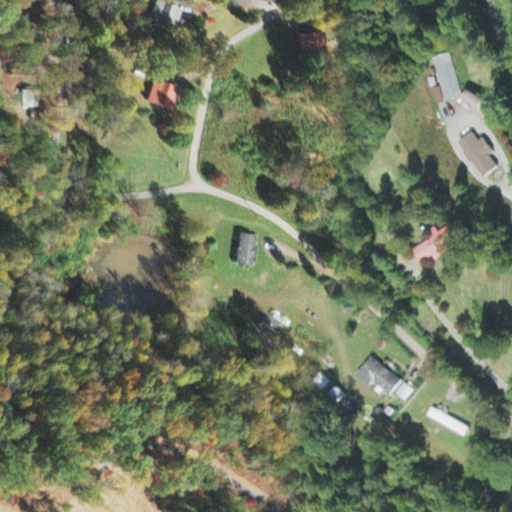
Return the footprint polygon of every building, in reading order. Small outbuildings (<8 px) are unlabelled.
[(171,34),(181,12),(156,0),(146,23),(171,34)] [(325,55),(324,35),(297,36),(298,56),(325,55)] [(433,59),(439,90),(432,91),(435,106),(461,100),(453,56),(433,59)] [(145,105),(171,113),(178,89),(152,81),(145,105)] [(38,92),(25,92),(24,109),(38,109),(38,92)] [(486,140),(481,143),(474,134),(459,144),(485,180),(500,169),(492,157),(496,154),(486,140)] [(454,255),(450,248),(459,243),(452,228),(440,234),(437,229),(429,233),(434,242),(416,251),(423,265),(436,259),(438,263),(454,255)] [(235,265),(250,268),(256,238),(241,234),(235,265)] [(358,378),(372,388),(375,384),(393,397),(404,383),(372,359),(358,378)] [(414,393),(406,386),(398,396),(406,403),(414,393)]
